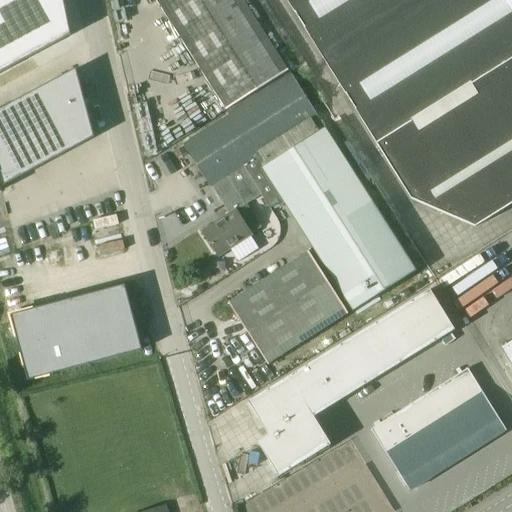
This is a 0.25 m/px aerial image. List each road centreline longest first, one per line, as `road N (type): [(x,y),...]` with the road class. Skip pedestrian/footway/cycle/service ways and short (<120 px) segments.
road 1 (unclassified): [(88,0),(189,422),(220,511)]
road 2 (unknown): [(267,0),(425,238),(453,250),(511,219)]
road 3 (unknown): [(401,511),(353,433),(357,416),(460,358),(511,430)]
road 4 (unknown): [(511,379),(470,312),(477,287),(511,266)]
